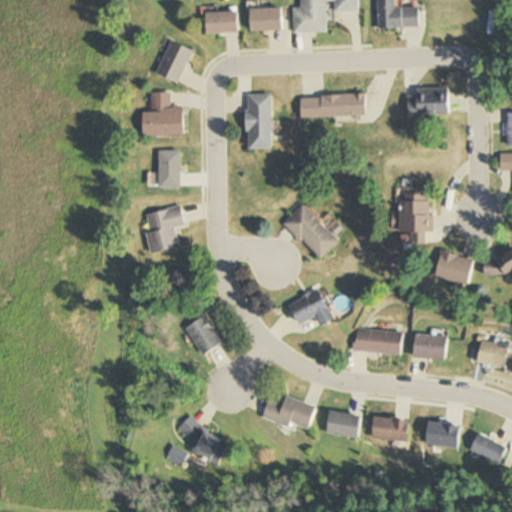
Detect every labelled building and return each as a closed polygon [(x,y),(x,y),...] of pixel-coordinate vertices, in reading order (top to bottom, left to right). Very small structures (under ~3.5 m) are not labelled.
[(361,12),(361,0),(301,0),(302,8),(294,8),(295,34),(329,33),(328,2),(337,2),(337,12),(361,12)] [(398,9),(397,0),(379,0),(380,28),(421,28),(421,9),(398,9)] [(284,9),(252,9),(252,32),(284,32),(284,9)] [(207,34),(240,34),(240,12),(207,12),(207,34)] [(181,85),(195,51),(172,41),(158,75),(181,85)] [(410,116),(451,116),(451,90),(410,90),(410,116)] [(187,137),(186,110),(172,110),(171,94),(152,94),(152,113),(145,113),(145,138),(187,137)] [(275,95),(250,96),(250,151),(275,150),(275,95)] [(368,117),(368,95),(303,97),(304,119),(368,117)] [(182,152),(160,152),(160,190),(182,190),(182,152)] [(511,155),(503,155),(503,173),(511,172),(511,155)] [(433,234),(433,196),(402,195),(401,214),(394,214),(394,233),(433,234)] [(322,263),(341,244),(305,205),(285,224),(322,263)] [(187,228),(182,207),(144,217),(154,256),(182,249),(177,230),(187,228)] [(471,287),(477,261),(444,253),(437,279),(471,287)] [(488,277),(511,276),(511,259),(488,259),(488,277)] [(319,319),(324,329),(338,323),(322,291),(292,306),(302,327),(319,319)] [(205,357),(224,344),(205,317),(186,330),(205,357)] [(403,357),(405,334),(358,330),(355,352),(403,357)] [(415,358),(447,362),(450,338),(417,335),(415,358)] [(511,349),(511,347),(484,340),(478,364),(506,371),(511,349)] [(318,407),(289,396),(285,406),(270,401),(264,416),(309,433),(318,407)] [(363,417),(333,410),(328,432),(358,439),(363,417)] [(409,443),(412,421),(376,416),(373,439),(409,443)] [(187,418),(178,433),(196,444),(192,451),(218,466),(231,444),(187,418)] [(500,466),(510,449),(482,433),(472,450),(500,466)] [(168,458),(181,465),(187,454),(174,447),(168,458)]
